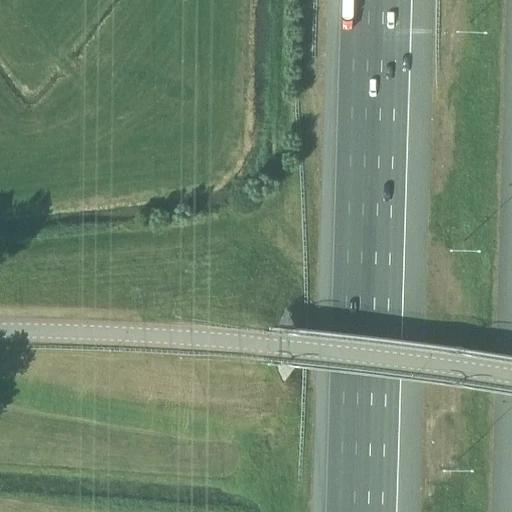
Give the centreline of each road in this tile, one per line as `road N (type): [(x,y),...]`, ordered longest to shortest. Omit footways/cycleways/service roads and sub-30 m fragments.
road 1 (tertiary): [(511,375),(268,345),(0,331)]
road 2 (motorway): [(376,0),(361,511)]
